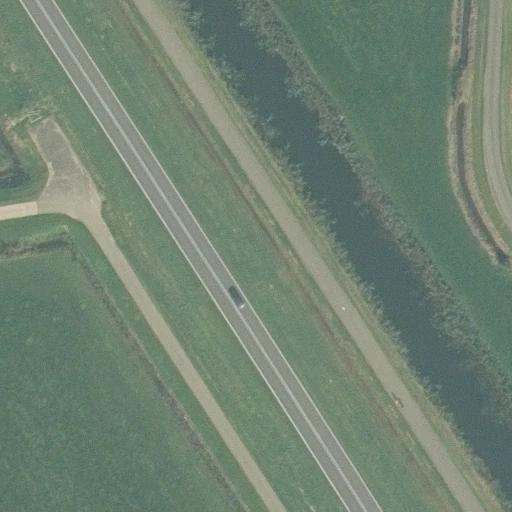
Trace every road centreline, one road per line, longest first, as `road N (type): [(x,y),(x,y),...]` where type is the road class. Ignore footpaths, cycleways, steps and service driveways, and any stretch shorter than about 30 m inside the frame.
road 1 (unclassified): [(473,511),(142,0)]
road 2 (trunk): [(364,511),(36,0)]
road 3 (unclassified): [(281,511),(80,194)]
road 4 (unclassified): [(511,214),(491,175),(497,0)]
